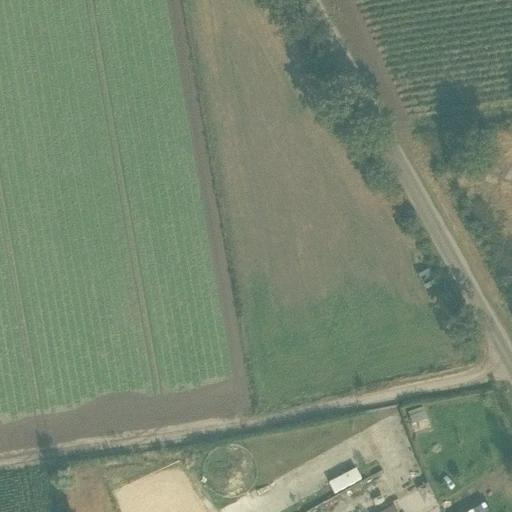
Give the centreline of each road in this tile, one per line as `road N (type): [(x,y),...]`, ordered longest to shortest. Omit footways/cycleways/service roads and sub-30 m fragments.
road 1 (track): [(511,377),(0,475)]
road 2 (unclassified): [(511,369),(309,0)]
